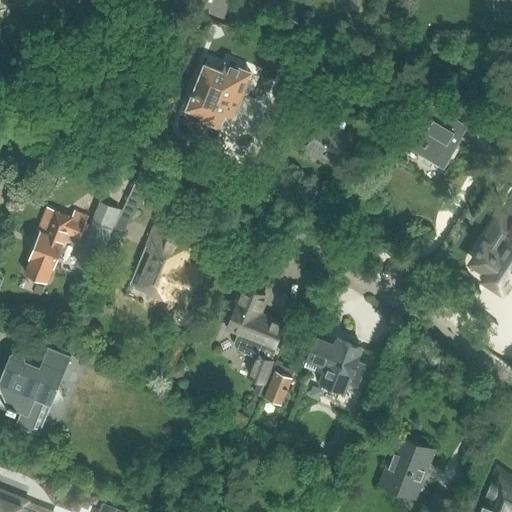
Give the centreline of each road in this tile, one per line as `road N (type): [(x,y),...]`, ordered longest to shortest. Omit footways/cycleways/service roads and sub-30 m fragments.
road 1 (residential): [(511,381),(236,201),(36,121)]
road 2 (residential): [(36,121),(90,0)]
